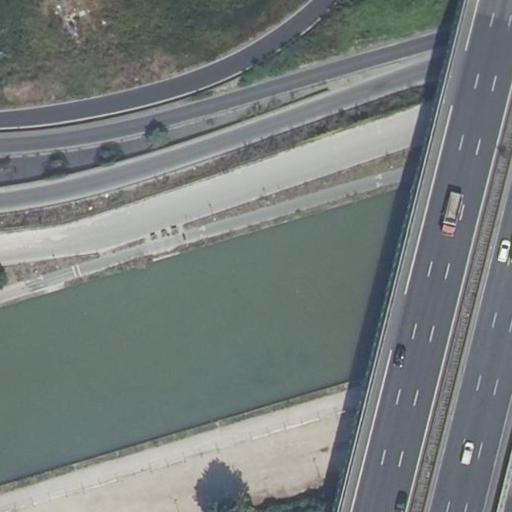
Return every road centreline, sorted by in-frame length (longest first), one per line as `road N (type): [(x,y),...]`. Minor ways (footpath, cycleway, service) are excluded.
road 1 (motorway): [(0,196),(123,170),(511,41)]
road 2 (motorway): [(0,143),(188,110),(511,21)]
road 3 (motorway): [(507,0),(383,511)]
road 4 (motorway): [(321,0),(226,65),(161,91),(0,118)]
road 5 (motorway): [(460,511),(511,301)]
